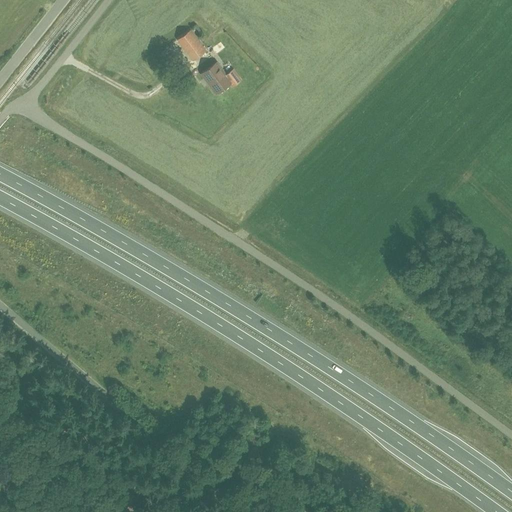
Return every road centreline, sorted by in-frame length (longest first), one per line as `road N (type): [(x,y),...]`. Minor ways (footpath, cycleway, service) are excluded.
road 1 (trunk): [(511,492),(277,333),(0,172)]
road 2 (unclassified): [(24,104),(303,284),(511,435)]
road 3 (trunk): [(0,195),(259,348),(495,511)]
road 4 (unclassified): [(229,511),(0,316)]
